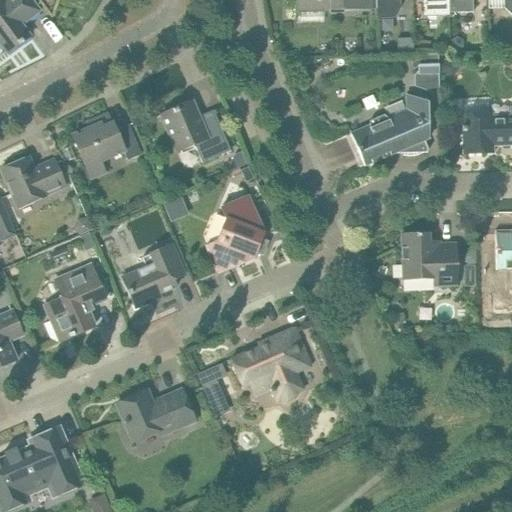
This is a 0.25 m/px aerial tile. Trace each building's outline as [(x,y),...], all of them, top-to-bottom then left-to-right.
[(8,0),(0,6),(0,43),(6,52),(18,44),(18,45),(29,36),(20,23),(26,19),(27,20),(39,11),(30,0),(8,0)] [(376,9),(376,0),(296,0),(297,5),(323,4),(324,10),(376,9)] [(376,0),(376,9),(377,18),(394,18),(394,8),(400,8),(399,0),(376,0)] [(423,0),(424,16),(448,15),(448,13),(447,0),(423,0)] [(447,0),(448,13),(473,12),(472,0),(447,0)] [(511,0),(503,0),(504,8),(511,15),(511,0)] [(369,42),(364,47),(364,54),(376,54),(376,42),(369,42)] [(452,58),(446,58),(442,62),(442,67),(446,70),(453,70),(456,66),(456,62),(452,58)] [(436,68),(417,68),(417,75),(414,79),(414,89),(438,97),(436,68)] [(426,151),(428,150),(424,141),(428,139),(427,102),(406,95),(406,110),(387,118),(384,115),(369,121),(368,126),(350,134),(364,166),(395,153),(395,154),(426,153),(426,151)] [(208,161),(212,159),(230,151),(216,119),(202,125),(193,104),(177,110),(176,108),(161,115),(176,152),(194,144),(199,156),(205,154),(208,161)] [(462,115),(462,133),(463,153),(493,153),(492,145),(511,144),(511,107),(511,116),(492,117),(491,114),(462,115)] [(72,136),(80,154),(85,168),(123,151),(127,161),(141,155),(136,143),(128,125),(115,130),(112,124),(102,128),(100,124),(72,136)] [(241,154),(233,157),(238,169),(246,165),(241,154)] [(1,170),(9,188),(17,208),(45,196),(45,195),(65,187),(53,160),(33,169),(28,158),(1,170)] [(248,169),(240,172),(245,183),(253,180),(248,169)] [(205,247),(209,255),(217,274),(244,262),(243,261),(253,257),(254,258),(264,234),(263,233),(258,224),(259,223),(248,196),(229,204),(221,208),(225,218),(224,221),(219,219),(211,227),(212,237),(216,239),(215,242),(205,247)] [(0,238),(1,241),(16,235),(0,198),(0,238)] [(77,222),(74,229),(79,235),(91,230),(86,220),(77,222)] [(495,239),(492,243),(495,246),(496,270),(511,269),(511,231),(510,232),(510,234),(495,235),(495,239)] [(402,284),(434,283),(434,287),(456,286),(455,244),(429,244),(429,234),(401,235),(402,284)] [(87,235),(79,239),(84,253),(93,249),(87,235)] [(121,277),(127,291),(135,309),(151,302),(150,301),(159,297),(159,299),(160,298),(159,294),(176,287),(173,280),(185,275),(178,256),(172,245),(141,258),(145,267),(121,277)] [(474,252),(463,253),(463,259),(468,264),(475,264),(474,252)] [(44,306),(50,321),(59,342),(94,326),(88,312),(92,310),(91,306),(105,300),(90,265),(54,280),(61,295),(58,297),(59,300),(44,306)] [(475,266),(464,266),(464,287),(475,286),(475,266)] [(0,366),(16,360),(8,341),(22,335),(12,311),(0,315),(0,366)] [(311,366),(302,346),(294,327),(267,339),(268,348),(260,351),(258,347),(230,359),(243,389),(267,378),(278,405),(304,393),(296,373),(311,366)] [(220,364),(196,374),(202,387),(215,382),(226,377),(220,364)] [(195,422),(189,408),(181,389),(159,399),(160,401),(152,404),(147,391),(115,404),(123,423),(132,443),(159,431),(161,436),(195,422)] [(82,484),(66,447),(59,429),(29,441),(31,447),(18,452),(18,451),(12,449),(7,451),(5,456),(5,458),(0,460),(0,511),(28,500),(26,495),(48,485),(53,496),(82,484)]
